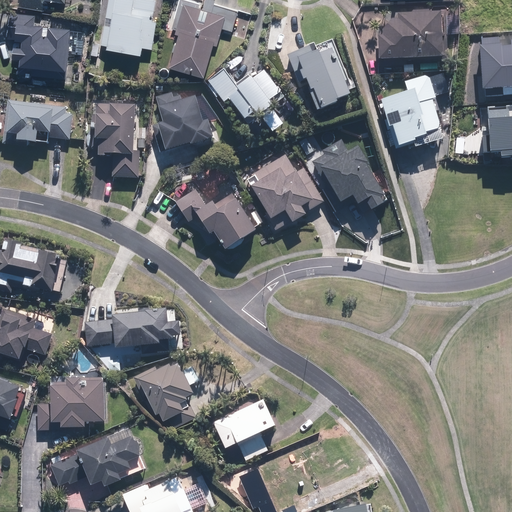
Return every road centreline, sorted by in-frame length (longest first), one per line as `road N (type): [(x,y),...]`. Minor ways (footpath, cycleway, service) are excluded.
road 1 (residential): [(231,318),(284,273),(314,267),(436,285),(511,267)]
road 2 (residential): [(416,511),(394,463),(361,421),(231,318)]
road 3 (residential): [(231,318),(129,239),(62,210),(0,197)]
